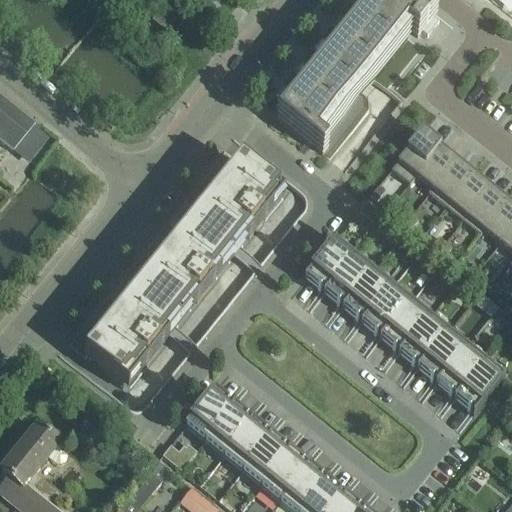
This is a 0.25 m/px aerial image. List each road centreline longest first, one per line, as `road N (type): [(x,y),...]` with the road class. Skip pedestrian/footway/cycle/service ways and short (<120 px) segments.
road 1 (residential): [(257,296),(443,443),(401,495),(215,347)]
road 2 (residential): [(214,100),(336,200),(257,296)]
road 3 (unclassified): [(0,365),(149,182)]
road 4 (unclassified): [(149,182),(0,60)]
road 5 (unclassified): [(214,100),(296,0)]
